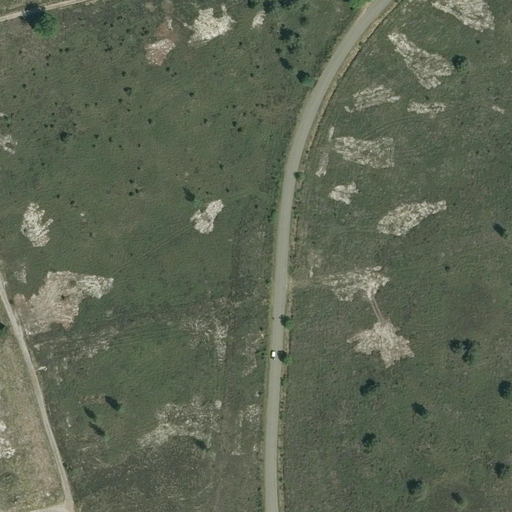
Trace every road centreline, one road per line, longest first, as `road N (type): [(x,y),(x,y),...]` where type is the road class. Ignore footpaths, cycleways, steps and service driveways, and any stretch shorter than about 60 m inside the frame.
road 1 (unclassified): [(272,511),(291,175),(322,87),(386,0)]
road 2 (track): [(71,506),(0,282)]
